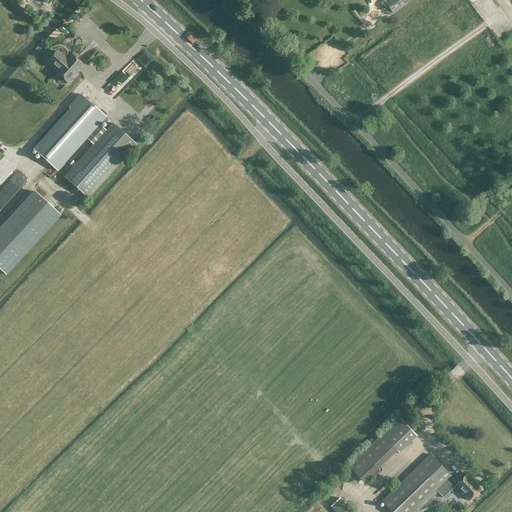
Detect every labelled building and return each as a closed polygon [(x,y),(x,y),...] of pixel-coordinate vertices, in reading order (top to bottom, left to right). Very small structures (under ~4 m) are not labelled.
[(57,51),(54,55),(48,62),(58,71),(57,73),(67,82),(82,65),(72,56),(68,61),(57,51)] [(33,150),(57,172),(106,118),(80,95),(68,108),(70,109),(33,150)] [(113,123),(108,129),(63,178),(87,199),(136,145),(113,123)] [(0,228),(0,268),(7,275),(61,216),(34,191),(0,228)] [(427,401),(434,393),(423,384),(416,392),(427,401)] [(416,437),(399,419),(348,468),(363,484),(396,452),(398,454),(416,437)] [(468,502),(480,490),(466,476),(457,485),(451,479),(429,456),(381,502),(390,511),(416,511),(436,493),(442,499),(455,487),(468,502)] [(327,504),(334,511),(351,511),(336,496),(327,504)]
